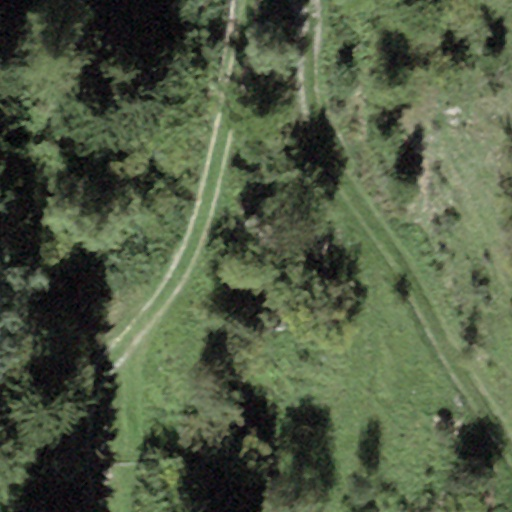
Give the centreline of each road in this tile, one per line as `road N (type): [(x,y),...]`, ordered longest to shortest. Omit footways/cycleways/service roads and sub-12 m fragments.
road 1 (track): [(102,511),(94,403),(198,289),(249,0)]
road 2 (track): [(277,0),(360,191),(511,446)]
